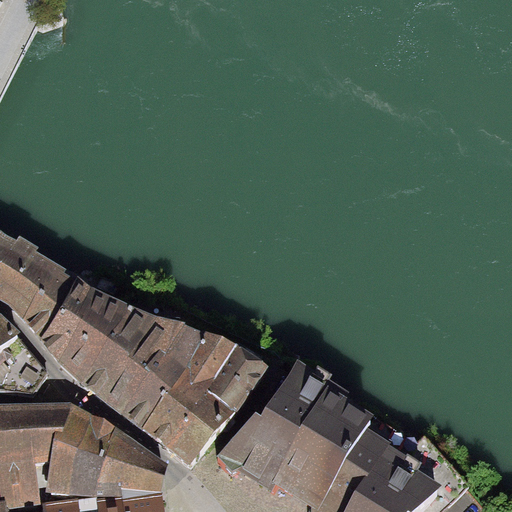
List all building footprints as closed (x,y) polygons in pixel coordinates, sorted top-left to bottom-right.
[(25,323),(55,278),(0,245),(0,300),(9,307),(25,323)] [(45,345),(76,296),(55,283),(55,278),(25,323),(45,345)] [(45,345),(61,365),(83,331),(76,328),(89,303),(76,296),(45,345)] [(84,386),(126,319),(89,303),(76,328),(83,331),(61,365),(84,386)] [(169,363),(186,335),(163,335),(126,319),(84,386),(123,418),(164,360),(169,363)] [(2,321),(0,327),(0,392),(34,399),(48,378),(20,341),(2,321)] [(145,433),(206,346),(186,335),(169,363),(164,360),(123,418),(145,433)] [(206,346),(145,433),(167,451),(206,399),(238,360),(206,346)] [(206,399),(236,420),(265,379),(268,373),(238,360),(206,399)] [(280,487),(296,498),(351,410),(345,406),(348,403),(321,386),(324,384),(298,370),(262,423),(257,421),(219,463),(233,478),(244,473),(276,494),(280,487)] [(236,420),(206,399),(167,451),(191,470),(236,420)] [(374,423),(351,410),(296,498),(317,511),(420,511),(441,488),(417,474),(421,468),(389,451),(390,449),(367,434),(374,423)] [(71,414),(0,414),(0,469),(3,511),(4,511),(7,511),(55,504),(55,498),(74,500),(77,474),(94,427),(71,414)] [(119,440),(94,427),(77,474),(74,500),(97,501),(128,496),(159,497),(165,472),(119,440)] [(128,505),(92,506),(51,511),(160,511),(159,502),(128,505)]
